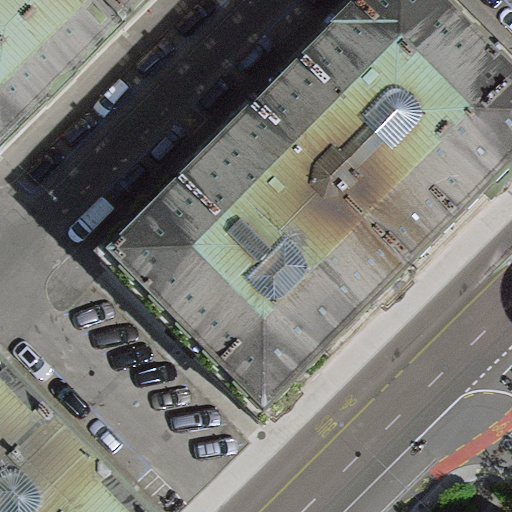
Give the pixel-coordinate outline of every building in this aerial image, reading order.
[(0,0),(0,156),(126,32),(94,0),(0,0)] [(157,0),(94,0),(126,32),(157,0)] [(511,180),(511,76),(435,0),(376,0),(255,119),(413,279),(511,180)] [(413,279),(255,119),(105,264),(264,426),(413,279)] [(134,511),(0,374),(0,511),(134,511)]
